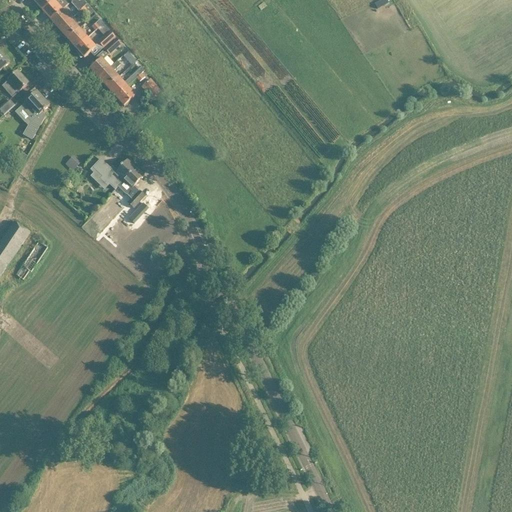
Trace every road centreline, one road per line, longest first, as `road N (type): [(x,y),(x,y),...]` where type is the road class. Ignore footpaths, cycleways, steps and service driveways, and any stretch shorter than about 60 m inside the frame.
road 1 (tertiary): [(330,511),(172,192),(0,3)]
road 2 (track): [(201,249),(124,374),(65,450)]
